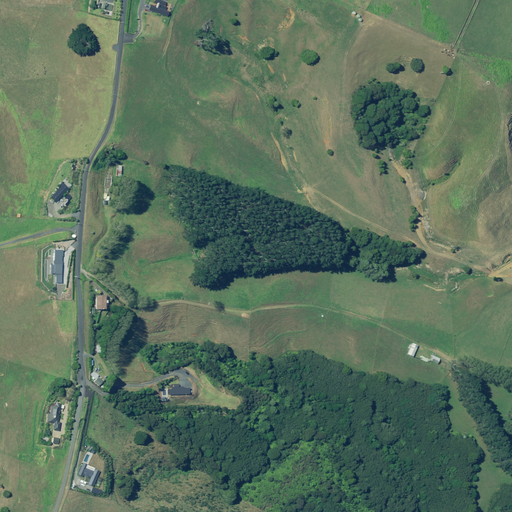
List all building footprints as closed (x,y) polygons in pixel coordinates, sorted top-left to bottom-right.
[(112,5),(97,1),(96,7),(111,10),(112,5)] [(67,189),(61,182),(57,186),(59,187),(49,196),(55,202),(67,189)] [(61,256),(61,250),(52,250),(52,260),(51,260),(51,264),(49,264),(49,273),(54,273),(54,283),(60,283),(60,256),(61,256)] [(106,303),(105,296),(94,296),(94,309),(106,309),(106,303)] [(416,345),(411,343),(410,345),(408,344),(407,348),(408,349),(406,354),(411,356),(416,345)] [(438,359),(431,355),(429,360),(436,363),(438,359)] [(102,380),(97,376),(92,382),(97,386),(102,380)] [(172,389),(168,389),(168,395),(187,394),(187,388),(182,388),(182,387),(178,387),(178,385),(171,385),(172,389)] [(59,403),(54,402),(53,406),(49,406),(48,414),(46,413),(45,421),(52,422),(52,430),(59,430),(60,422),(57,422),(59,403)] [(86,465),(81,463),(76,474),(81,476),(82,475),(87,478),(87,476),(89,477),(86,484),(91,486),(98,471),(93,469),(92,471),(84,468),(86,465)]
